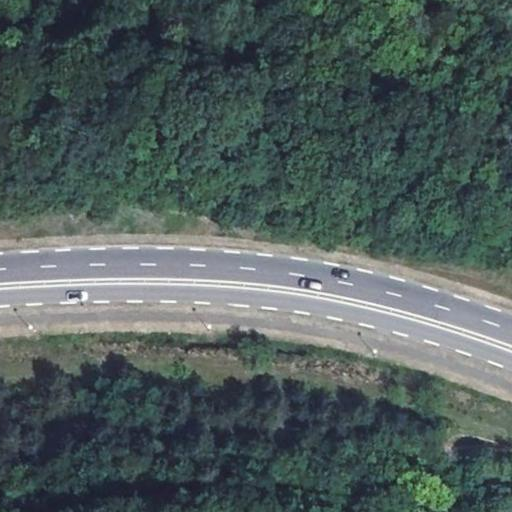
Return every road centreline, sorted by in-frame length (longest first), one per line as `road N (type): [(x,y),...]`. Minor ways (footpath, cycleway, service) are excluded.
road 1 (primary): [(0,297),(179,293),(315,306),(511,362)]
road 2 (primary): [(511,330),(417,298),(285,272),(160,262),(0,268)]
